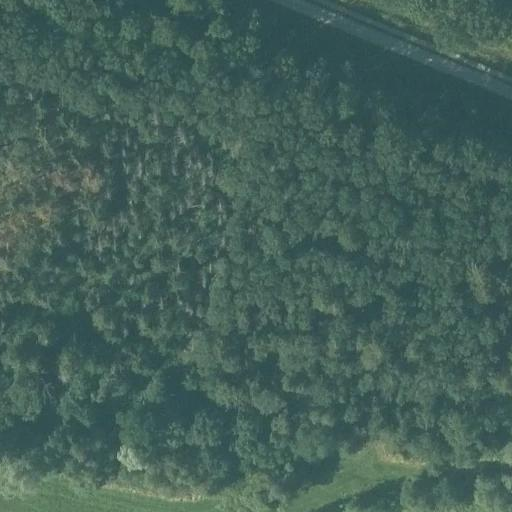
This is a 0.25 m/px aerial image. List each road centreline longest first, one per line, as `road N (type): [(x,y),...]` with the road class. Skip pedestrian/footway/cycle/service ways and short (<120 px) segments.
road 1 (track): [(511,472),(282,459),(246,471),(194,507),(0,464)]
road 2 (track): [(0,405),(50,381),(65,211),(119,3)]
road 3 (track): [(472,78),(285,0)]
